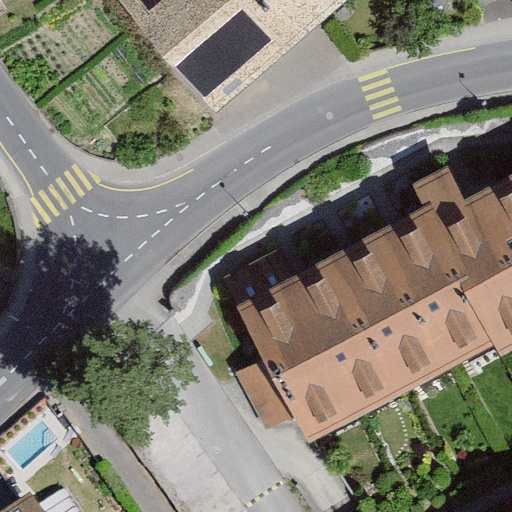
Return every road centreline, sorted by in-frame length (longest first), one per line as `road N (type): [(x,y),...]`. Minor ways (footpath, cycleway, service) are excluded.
road 1 (tertiary): [(511,60),(476,65),(294,129),(105,254)]
road 2 (tertiary): [(105,254),(0,102)]
road 3 (tertiary): [(105,254),(0,366)]
